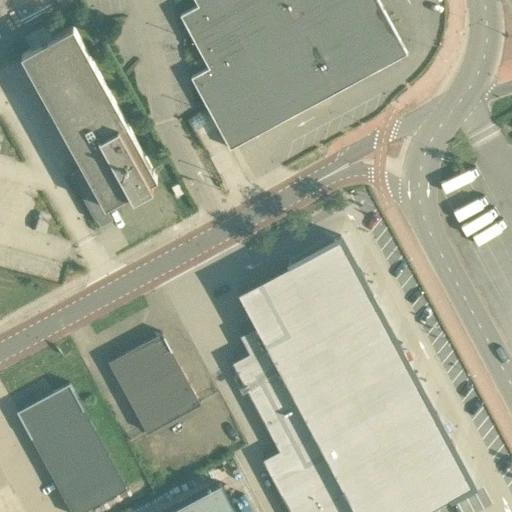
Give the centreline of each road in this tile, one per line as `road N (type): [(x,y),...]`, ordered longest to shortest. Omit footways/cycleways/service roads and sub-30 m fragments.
road 1 (unclassified): [(0,353),(224,230)]
road 2 (unclassified): [(141,0),(164,121),(224,230)]
road 3 (tertiary): [(417,191),(426,228),(511,388)]
road 4 (unclassified): [(457,103),(383,136),(312,183)]
